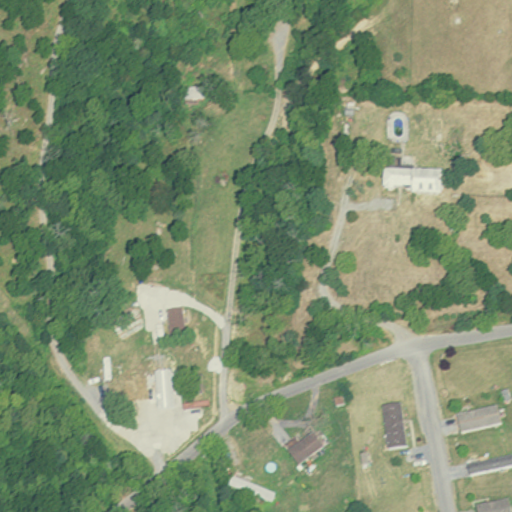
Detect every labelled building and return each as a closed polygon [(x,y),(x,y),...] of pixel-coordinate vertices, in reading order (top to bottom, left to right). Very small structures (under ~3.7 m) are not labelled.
[(388,169),(446,170),(445,194),(417,193),(417,186),(407,186),(406,187),(398,187),(398,190),(389,190),(389,187),(388,187),(388,169)] [(167,309),(184,307),(188,335),(171,337),(167,309)] [(131,375),(152,373),(151,371),(172,370),(180,370),(181,380),(172,380),(173,396),(153,398),(148,399),(148,397),(133,399),(131,375)] [(193,375),(202,374),(203,393),(194,394),(193,375)] [(383,405),(402,402),(409,446),(390,449),(383,405)] [(458,414),(499,405),(503,423),(462,432),(458,414)] [(286,446),(297,437),(301,442),(315,432),(326,446),(301,465),(286,446)] [(469,464),(511,454),(511,466),(471,475),(469,464)] [(230,485),(233,476),(276,493),(272,502),(230,485)] [(479,511),(478,505),(510,498),(511,507),(511,511),(479,511)]
